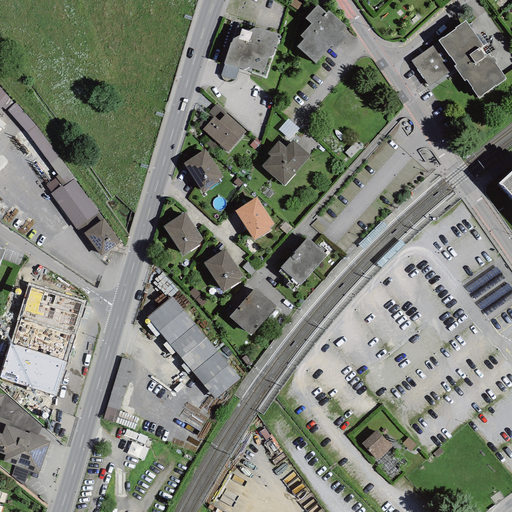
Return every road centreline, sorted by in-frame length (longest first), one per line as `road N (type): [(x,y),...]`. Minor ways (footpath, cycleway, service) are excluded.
road 1 (secondary): [(214,0),(119,309)]
road 2 (residential): [(387,65),(511,253)]
road 3 (secondary): [(119,309),(59,511)]
road 4 (residential): [(0,231),(119,309)]
